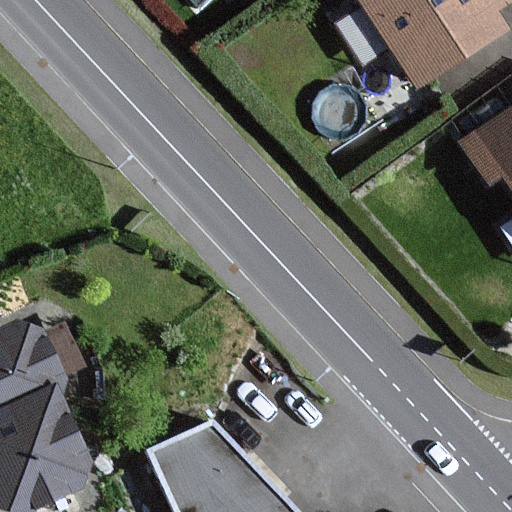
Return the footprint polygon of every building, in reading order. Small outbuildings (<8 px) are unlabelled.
[(499,0),(366,0),(415,79),(507,24),(494,3),(499,0)] [(511,109),(465,141),(491,179),(504,170),(511,182),(511,109)] [(32,311),(0,326),(0,407),(54,382),(64,377),(32,311)] [(54,382),(0,407),(0,500),(5,511),(30,511),(100,479),(54,382)] [(298,511),(211,422),(151,450),(179,511),(298,511)]
